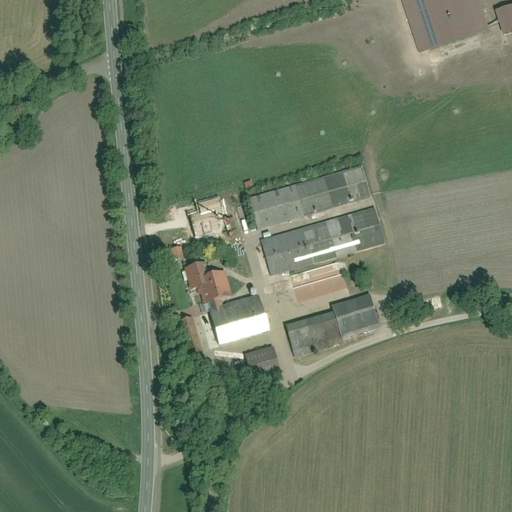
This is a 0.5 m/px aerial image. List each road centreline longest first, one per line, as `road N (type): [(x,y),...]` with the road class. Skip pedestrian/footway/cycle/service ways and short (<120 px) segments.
road 1 (tertiary): [(147,511),(152,456),(143,328),(111,59)]
road 2 (track): [(152,456),(195,449),(309,367),(367,342),(511,308)]
road 3 (residential): [(111,59),(0,114)]
